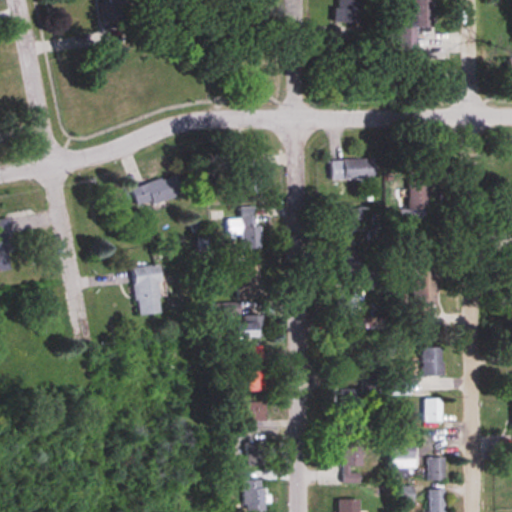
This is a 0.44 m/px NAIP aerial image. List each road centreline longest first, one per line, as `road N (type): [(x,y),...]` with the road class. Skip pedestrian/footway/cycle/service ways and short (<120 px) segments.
road 1 (residential): [(511,114),(202,119),(102,153),(0,172)]
road 2 (residential): [(302,511),(294,0)]
road 3 (residential): [(479,511),(475,0)]
road 4 (residential): [(87,355),(49,163)]
road 5 (residential): [(49,163),(18,0)]
